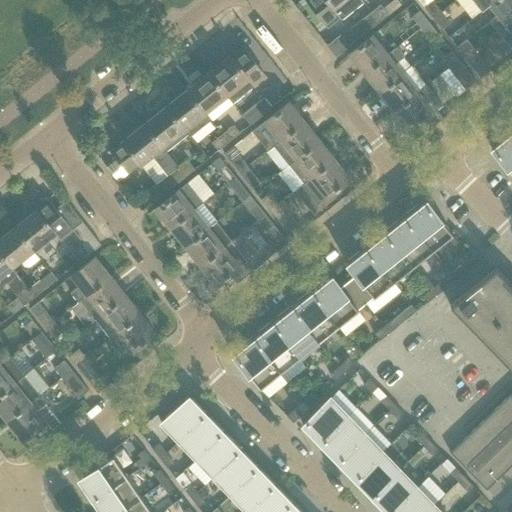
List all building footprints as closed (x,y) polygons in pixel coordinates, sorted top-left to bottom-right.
[(306,0),(328,26),(340,16),(341,18),(363,0),(306,0)] [(474,0),(482,10),(490,4),(494,0),(474,0)] [(490,20),(498,29),(511,17),(511,0),(494,0),(490,4),(491,3),(499,13),(490,20)] [(425,6),(424,7),(433,18),(441,12),(432,1),(425,6)] [(380,4),(372,11),(380,21),(388,14),(380,4)] [(380,21),(372,11),(350,29),(358,39),(380,21)] [(412,17),(420,28),(428,22),(419,11),(412,17)] [(441,12),(433,18),(442,29),(449,23),(441,12)] [(511,17),(498,29),(511,47),(511,49),(511,50),(511,17)] [(428,22),(420,28),(429,40),(437,34),(428,22)] [(364,41),(349,53),(349,54),(351,53),(365,71),(364,72),(364,73),(386,55),(372,37),(373,36),(372,35),(364,41)] [(456,47),(464,56),(474,48),(467,39),(456,47)] [(209,72),(208,72),(227,95),(229,98),(233,103),(266,77),(242,47),(231,56),(230,55),(229,56),(230,57),(210,73),(209,72)] [(386,55),(364,73),(366,72),(380,90),(379,91),(401,74),(402,73),(403,73),(402,73),(401,73),(394,65),(404,57),(396,47),(387,54),(386,55)] [(474,48),(464,56),(481,78),(491,69),(474,48)] [(442,59),(448,67),(458,58),(452,51),(442,59)] [(458,58),(448,67),(466,89),(476,81),(458,58)] [(410,67),(381,91),(396,109),(425,86),(410,67)] [(187,89),(205,113),(206,112),(205,111),(225,94),(226,96),(227,95),(208,72),(209,74),(188,90),(187,89)] [(425,86),(396,109),(403,118),(401,119),(410,130),(411,129),(413,132),(423,123),(421,121),(426,117),(433,126),(443,118),(436,109),(442,104),(427,85),(425,86)] [(166,106),(165,106),(187,134),(189,136),(210,119),(205,113),(187,89),(186,90),(187,91),(166,107),(166,106)] [(242,115),(250,125),(272,107),(264,97),(242,115)] [(265,120),(251,131),(267,150),(273,145),(281,139),(304,121),(304,120),(302,121),(288,103),(289,102),(289,101),(273,114),(265,120)] [(166,151),(187,134),(165,106),(165,107),(166,108),(145,124),(144,123),(166,151)] [(273,145),(288,164),(319,139),(317,140),(303,122),(304,121),(281,139),(273,145)] [(123,142),(110,152),(127,173),(140,163),(141,164),(142,164),(141,162),(152,153),(168,174),(177,167),(164,152),(166,151),(144,123),(143,124),(144,125),(124,141),(123,140),(122,141),(123,142)] [(233,125),(222,134),(228,142),(239,133),(233,125)] [(511,131),(510,129),(496,141),(498,144),(494,148),(493,147),(491,148),(511,175),(511,131)] [(228,142),(222,134),(211,142),(217,150),(228,142)] [(288,164),(304,183),(334,158),(333,159),(318,141),(319,140),(319,139),(288,164)] [(273,145),(267,150),(282,169),(288,164),(273,145)] [(225,153),(232,162),(239,156),(232,147),(225,153)] [(232,162),(240,172),(247,166),(239,156),(232,162)] [(219,158),(212,164),(227,183),(234,176),(219,158)] [(334,158),(304,183),(319,202),(336,189),(340,194),(353,183),(349,178),(350,178),(341,167),(340,168),(333,160),(335,159),(334,158)] [(186,160),(178,166),(186,176),(194,170),(186,160)] [(288,164),(282,169),(277,173),(292,192),(294,191),(304,183),(288,164)] [(168,174),(147,191),(155,201),(186,176),(178,166),(177,167),(168,174)] [(247,166),(240,172),(248,183),(255,177),(247,166)] [(198,174),(155,208),(156,209),(157,208),(172,226),(171,227),(195,208),(213,194),(198,174)] [(234,176),(227,183),(241,201),(249,195),(234,176)] [(255,177),(248,183),(255,192),(262,186),(255,177)] [(313,215),(340,194),(336,189),(319,202),(304,183),(294,191),(313,215)] [(261,199),(269,210),(277,204),(269,193),(261,199)] [(249,195),(241,201),(257,221),(265,214),(249,195)] [(15,227),(14,227),(33,250),(36,254),(47,245),(47,241),(45,238),(54,232),(60,239),(72,229),(82,222),(65,200),(55,208),(50,201),(37,210),(36,209),(35,210),(36,211),(16,228),(15,227)] [(277,204),(269,210),(287,232),(297,224),(289,214),(292,211),(283,200),(278,204),(277,204)] [(431,252),(452,234),(425,201),(423,202),(424,204),(419,207),(417,204),(402,216),(405,219),(431,252)] [(186,246),(210,227),(195,208),(171,227),(171,228),(172,227),(187,245),(186,246)] [(252,225),(241,234),(245,239),(256,230),(261,236),(264,234),(273,244),(277,250),(287,242),(265,214),(257,221),(252,225)] [(411,267),(431,252),(405,219),(400,223),(397,220),(383,231),(385,235),(411,267)] [(82,222),(72,229),(80,238),(78,249),(85,257),(88,254),(101,244),(99,242),(92,233),(83,221),(82,222)] [(210,227),(186,246),(186,247),(187,246),(202,264),(201,265),(223,248),(225,246),(231,241),(217,223),(216,222),(210,227)] [(0,252),(12,267),(11,266),(18,260),(24,267),(29,267),(40,258),(36,254),(33,250),(14,227),(15,228),(0,240),(0,252)] [(392,283),(411,267),(385,235),(381,238),(378,235),(363,247),(366,250),(392,283)] [(223,248),(201,265),(202,266),(203,265),(217,283),(216,284),(217,285),(230,274),(237,283),(254,270),(231,241),(225,246),(223,248)] [(365,303),(373,297),(373,298),(392,283),(366,250),(361,254),(359,251),(347,260),(348,262),(346,264),(355,275),(348,282),(365,303)] [(0,287),(6,282),(17,274),(12,267),(0,252),(0,287)] [(78,302),(80,300),(87,294),(110,276),(110,275),(109,276),(94,258),(96,257),(95,256),(72,275),(72,276),(73,275),(81,284),(70,292),(78,302)] [(455,280),(465,272),(460,266),(450,273),(455,280)] [(491,272),(449,305),(483,339),(511,369),(511,398),(509,395),(450,452),(486,490),(511,465),(511,285),(495,268),(491,272)] [(50,272),(39,281),(46,289),(57,280),(50,272)] [(29,289),(17,274),(6,282),(18,297),(29,289)] [(80,300),(95,319),(125,295),(125,294),(124,295),(110,277),(111,276),(110,276),(87,294),(80,300)] [(339,325),(357,310),(358,310),(357,309),(365,303),(348,282),(340,288),(330,276),(328,278),(327,276),(315,286),(317,289),(313,292),(339,325)] [(39,281),(29,289),(35,297),(46,289),(39,281)] [(438,293),(445,288),(440,281),(431,289),(436,295),(438,293)] [(35,297),(29,289),(18,297),(17,298),(23,306),(23,307),(35,297)] [(319,340),(338,326),(339,325),(313,292),(310,289),(296,301),(298,304),(293,308),(319,340)] [(427,303),(436,295),(431,289),(422,296),(427,303)] [(110,337),(110,338),(141,314),(140,313),(139,314),(125,296),(126,295),(125,295),(95,319),(110,337)] [(16,298),(13,301),(19,309),(23,306),(17,298),(16,298)] [(13,301),(6,306),(12,314),(19,309),(13,301)] [(38,302),(29,309),(36,317),(46,328),(54,322),(44,310),(38,302)] [(319,340),(293,308),(291,305),(276,316),(279,320),(274,323),(300,356),(319,340)] [(410,305),(400,313),(405,319),(415,312),(410,305)] [(110,337),(108,339),(115,348),(125,340),(133,350),(132,351),(131,351),(139,361),(152,351),(144,342),(156,333),(155,332),(154,333),(140,315),(141,314),(110,338),(110,337)] [(389,333),(398,325),(393,319),(384,326),(389,333)] [(31,320),(23,327),(33,339),(40,333),(41,332),(31,320)] [(300,356),(274,323),(271,320),(257,332),(259,335),(255,339),(281,371),(300,356)] [(54,322),(46,328),(55,340),(63,333),(54,322)] [(379,340),(389,333),(384,326),(374,334),(379,340)] [(33,339),(31,340),(45,358),(55,350),(41,332),(40,333),(33,339)] [(281,371),(255,339),(252,336),(237,347),(240,351),(235,354),(234,353),(232,355),(259,388),(281,371)] [(68,356),(75,366),(85,357),(78,348),(68,356)] [(85,357),(75,366),(92,387),(102,379),(85,357)] [(0,394),(23,377),(8,358),(0,364),(0,394)] [(344,373),(353,364),(347,358),(339,367),(344,373)] [(53,368),(61,378),(71,369),(63,360),(53,368)] [(335,381),(344,373),(339,367),(330,375),(335,381)] [(71,369),(61,378),(78,399),(88,391),(71,369)] [(6,420),(7,420),(38,395),(23,377),(0,394),(0,410),(7,419),(6,420)] [(377,387),(369,378),(363,384),(371,393),(377,387)] [(308,407),(317,399),(311,393),(303,401),(308,407)] [(38,395),(7,420),(7,421),(8,420),(22,438),(21,439),(22,440),(45,421),(45,420),(43,421),(36,412),(46,405),(38,395)] [(161,423),(179,441),(206,414),(188,396),(161,423)] [(394,405),(386,396),(380,402),(389,411),(394,405)] [(347,416),(329,398),(302,424),(320,442),(347,416)] [(403,414),(394,405),(389,411),(397,419),(403,414)] [(292,422),(301,414),(296,408),(287,417),(292,422)] [(347,416),(320,442),(337,460),(373,426),(355,408),(347,416)] [(179,441),(196,459),(223,432),(206,414),(179,441)] [(373,426),(337,460),(354,478),(382,452),(390,444),(373,426)] [(196,459),(213,477),(241,450),(223,432),(196,459)] [(429,441),(421,432),(415,438),(423,446),(429,441)] [(437,449),(429,441),(423,446),(431,455),(437,449)] [(166,453),(159,444),(152,449),(160,458),(166,453)] [(151,459),(144,450),(137,455),(145,464),(151,459)] [(213,477),(230,495),(258,468),(241,450),(213,477)] [(382,452),(354,478),(372,496),(399,469),(382,452)] [(167,468),(173,463),(166,453),(160,458),(167,468)] [(126,477),(112,456),(78,479),(87,493),(88,492),(92,497),(90,498),(92,501),(126,477)] [(463,476),(455,467),(449,473),(457,482),(463,476)] [(230,495),(247,511),(275,486),(258,468),(230,495)] [(167,479),(159,469),(153,474),(160,484),(167,479)] [(390,511),(416,487),(399,469),(372,496),(387,511),(390,511)] [(416,487),(390,511),(426,511),(434,505),(444,495),(445,494),(428,476),(427,477),(416,487)] [(472,485),(463,476),(457,482),(466,491),(472,485)] [(92,501),(99,511),(119,511),(141,498),(126,477),(92,501)] [(174,488),(167,479),(160,484),(168,493),(174,488)] [(197,493),(189,483),(183,488),(190,498),(197,493)] [(247,511),(283,511),(292,504),(275,486),(247,511)] [(198,507),(204,502),(197,493),(190,498),(198,507)] [(150,511),(141,498),(119,511),(150,511)]
